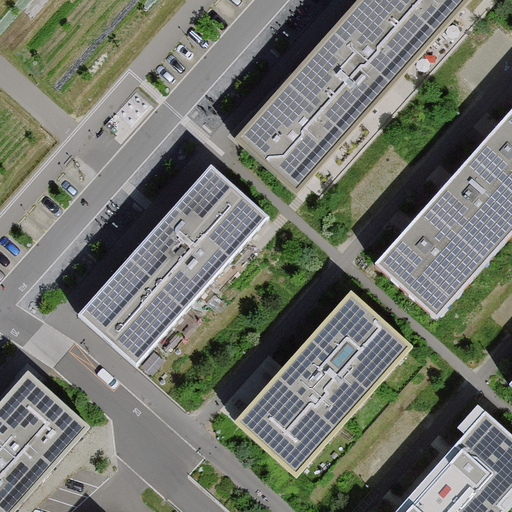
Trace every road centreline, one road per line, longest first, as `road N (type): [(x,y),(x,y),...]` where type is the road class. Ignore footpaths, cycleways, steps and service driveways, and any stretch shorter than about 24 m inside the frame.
road 1 (residential): [(0,306),(272,0)]
road 2 (residential): [(0,314),(149,430)]
